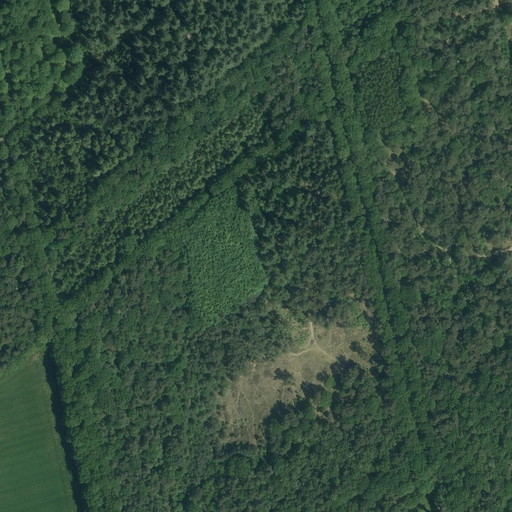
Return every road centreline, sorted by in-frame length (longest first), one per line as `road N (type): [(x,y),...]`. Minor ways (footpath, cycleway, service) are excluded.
road 1 (track): [(440,511),(318,0)]
road 2 (track): [(323,4),(53,237),(31,244)]
road 3 (track): [(511,248),(457,255),(428,243),(372,143),(342,52)]
road 4 (track): [(511,222),(423,98),(413,52),(396,26)]
road 5 (track): [(4,135),(48,317)]
road 6 (track): [(331,57),(396,26),(443,25),(495,5)]
